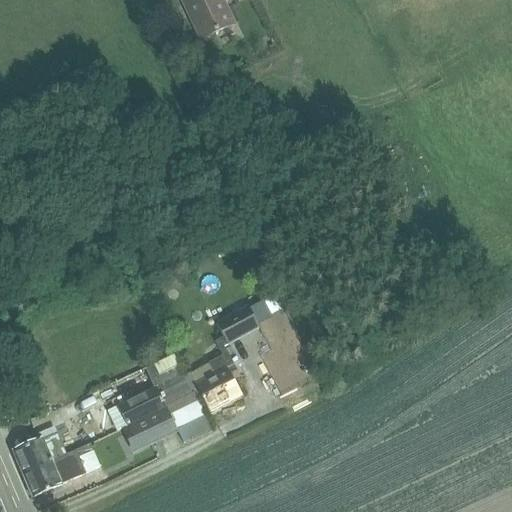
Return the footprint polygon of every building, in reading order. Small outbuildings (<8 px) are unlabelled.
[(233,25),(221,0),(182,0),(202,40),(233,25)] [(215,277),(201,276),(200,290),(214,291),(215,277)] [(81,292),(87,306),(103,300),(99,286),(81,292)] [(234,364),(233,365),(224,349),(227,347),(260,330),(249,308),(215,325),(223,339),(215,343),(223,358),(185,378),(193,393),(193,387),(195,386),(211,416),(243,398),(234,382),(242,378),(234,364)] [(127,427),(193,394),(193,393),(185,378),(184,379),(156,391),(119,409),(127,427)] [(127,427),(128,429),(123,431),(134,455),(180,433),(168,410),(193,398),(192,397),(193,396),(193,394),(127,427)] [(23,477),(91,448),(87,440),(75,446),(67,428),(56,432),(58,437),(44,443),(43,441),(32,446),(13,453),(23,477)] [(32,499),(62,486),(87,475),(79,459),(93,453),(91,448),(23,477),(32,499)]
